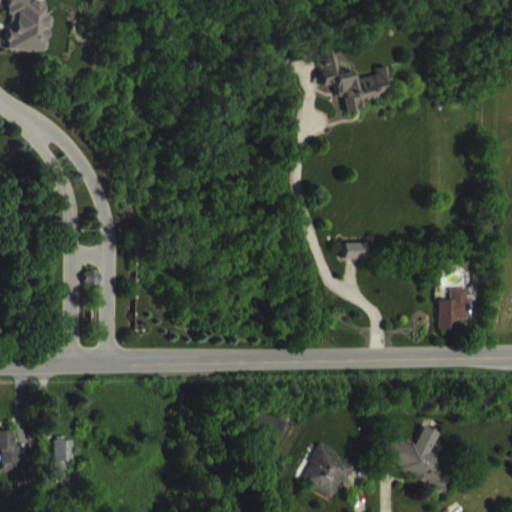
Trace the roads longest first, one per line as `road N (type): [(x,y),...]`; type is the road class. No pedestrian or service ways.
road 1 (tertiary): [(511,371),(0,381)]
road 2 (residential): [(115,379),(101,200),(56,132),(20,114)]
road 3 (residential): [(20,114),(66,192),(75,380)]
